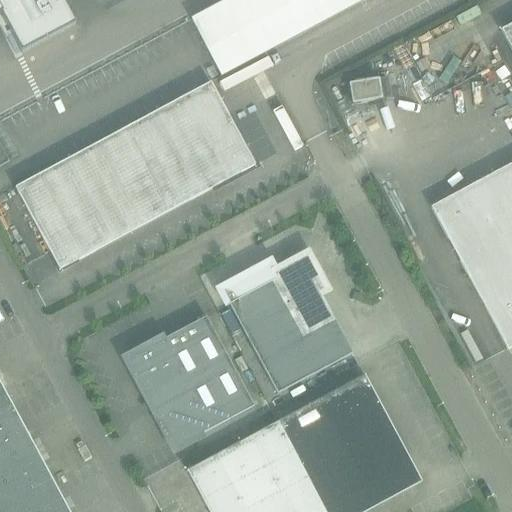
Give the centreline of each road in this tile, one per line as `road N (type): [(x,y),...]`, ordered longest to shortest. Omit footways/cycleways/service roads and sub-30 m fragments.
road 1 (unclassified): [(511,476),(340,157),(29,335)]
road 2 (unknown): [(0,181),(66,124),(194,47)]
road 3 (unclassified): [(29,335),(124,511)]
